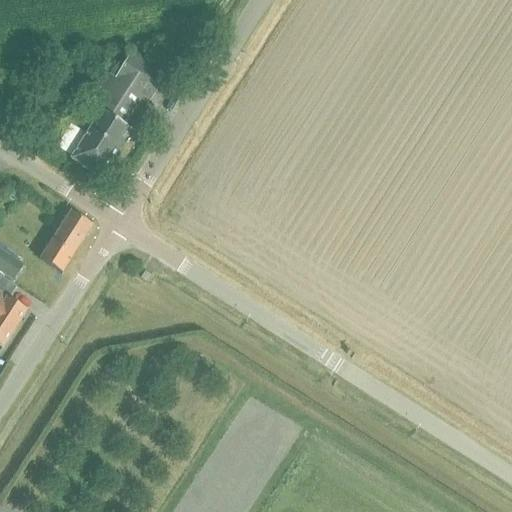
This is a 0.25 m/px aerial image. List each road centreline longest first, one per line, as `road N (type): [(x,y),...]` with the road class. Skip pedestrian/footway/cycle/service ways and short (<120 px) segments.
road 1 (residential): [(118,222),(263,0)]
road 2 (residential): [(341,365),(118,222)]
road 3 (residential): [(0,407),(118,222)]
road 4 (unclassified): [(511,474),(341,365)]
road 5 (residential): [(118,222),(0,147)]
